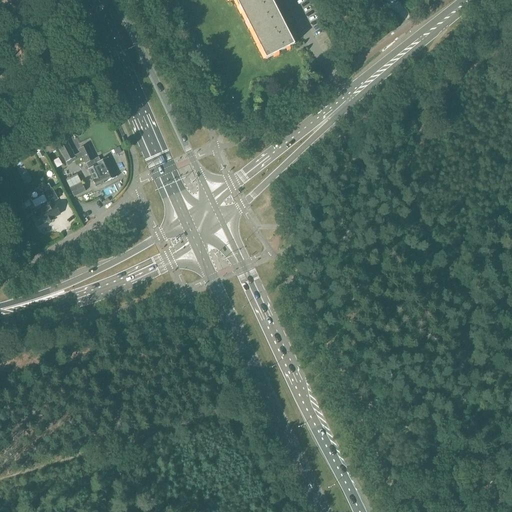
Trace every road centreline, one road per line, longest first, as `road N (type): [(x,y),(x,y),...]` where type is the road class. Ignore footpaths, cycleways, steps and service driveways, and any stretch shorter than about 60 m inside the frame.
road 1 (unknown): [(511,5),(494,48),(425,102),(406,167),(417,214),(449,276),(465,360),(448,453)]
road 2 (primary): [(359,511),(223,223)]
road 3 (primary): [(193,245),(319,511)]
road 4 (primary): [(93,0),(182,220)]
road 5 (primary): [(211,199),(116,0)]
road 6 (primary): [(0,316),(106,288),(193,245)]
road 7 (primary): [(182,220),(99,269),(0,306)]
road 8 (secondary): [(223,223),(348,95)]
road 9 (secondary): [(348,95),(211,199)]
road 10 (track): [(471,467),(349,394),(336,395)]
road 11 (secondary): [(468,0),(348,95)]
road 12 (unclassified): [(105,216),(0,275)]
